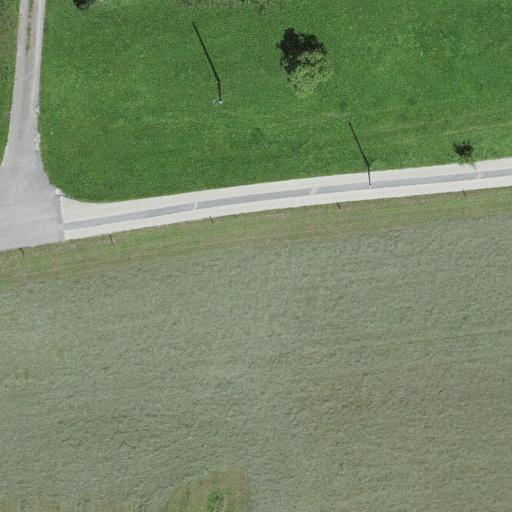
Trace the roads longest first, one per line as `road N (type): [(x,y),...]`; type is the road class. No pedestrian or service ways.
road 1 (track): [(0,232),(511,157)]
road 2 (track): [(26,227),(22,99),(31,0)]
